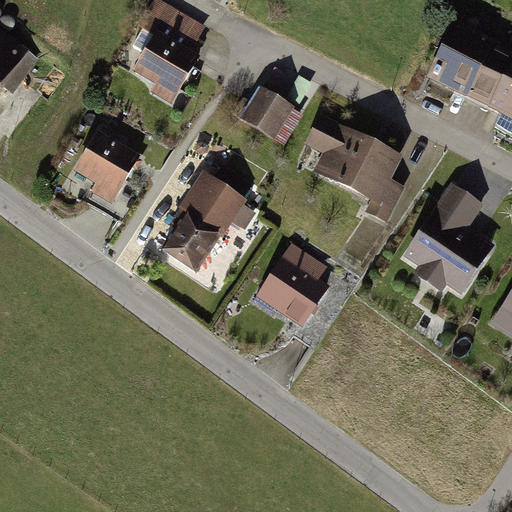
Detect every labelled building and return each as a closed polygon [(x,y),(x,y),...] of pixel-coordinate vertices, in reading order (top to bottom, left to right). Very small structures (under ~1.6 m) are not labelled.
[(205,29),(154,0),(153,0),(134,33),(146,39),(125,76),(174,104),(206,49),(196,44),(205,29)] [(511,123),(511,52),(452,22),(423,79),(511,123)] [(39,60),(0,32),(0,88),(14,98),(39,60)] [(291,110),(257,92),(238,127),(272,145),(291,110)] [(404,155),(317,117),(302,151),(319,159),(312,175),(333,184),(330,190),(377,211),(372,223),(386,229),(403,192),(390,186),(404,155)] [(123,142),(100,128),(70,178),(92,191),(88,198),(109,211),(139,160),(119,149),(123,142)] [(244,206),(200,177),(177,211),(184,215),(156,257),(194,282),(244,206)] [(481,207),(447,186),(397,262),(414,274),(409,282),(435,299),(441,289),(459,301),(493,250),(465,231),(481,207)] [(327,267),(291,243),(254,299),(299,328),(324,289),(316,284),(327,267)] [(511,292),(498,314),(511,323),(511,292)]
